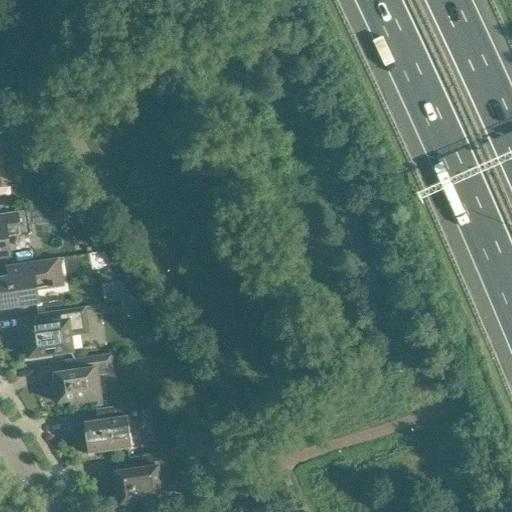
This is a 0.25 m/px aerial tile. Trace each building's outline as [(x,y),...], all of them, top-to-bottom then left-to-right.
[(0,255),(10,254),(7,237),(30,233),(27,210),(0,213),(0,255)] [(0,308),(38,302),(36,290),(65,286),(60,257),(14,265),(15,276),(0,278),(0,308)] [(24,328),(28,356),(72,350),(69,334),(88,332),(84,307),(51,312),(52,323),(24,328)] [(71,400),(72,403),(100,399),(97,380),(113,378),(110,356),(75,361),(76,371),(52,375),(56,402),(71,400)] [(84,423),(88,453),(132,447),(129,432),(145,430),(142,404),(110,408),(111,419),(84,423)] [(175,475),(172,451),(142,456),(144,468),(114,472),(119,506),(162,499),(159,477),(175,475)]
